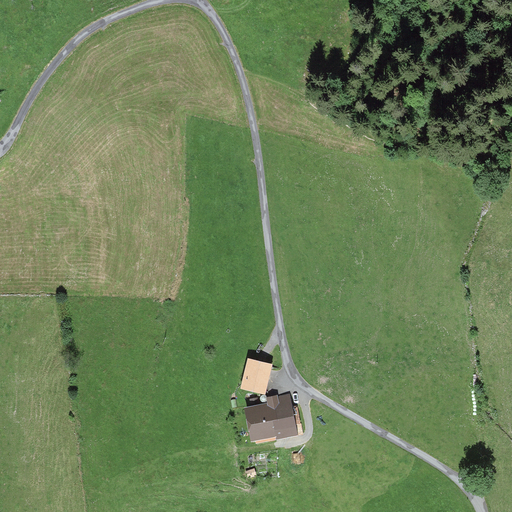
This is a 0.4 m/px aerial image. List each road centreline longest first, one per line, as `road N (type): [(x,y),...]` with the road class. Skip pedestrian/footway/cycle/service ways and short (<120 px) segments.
road 1 (track): [(487,511),(447,469),(294,376),(241,75)]
road 2 (track): [(163,0),(85,32),(48,71),(0,147)]
